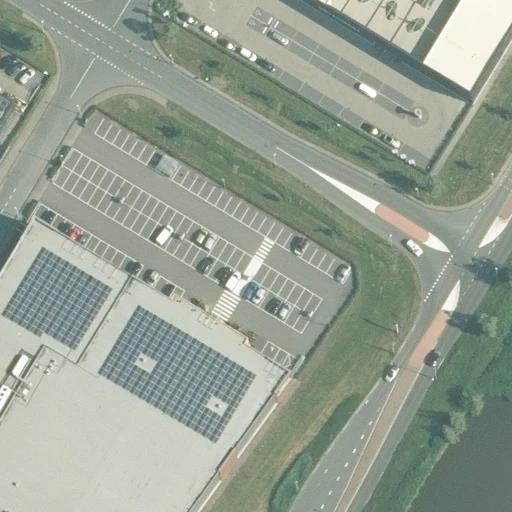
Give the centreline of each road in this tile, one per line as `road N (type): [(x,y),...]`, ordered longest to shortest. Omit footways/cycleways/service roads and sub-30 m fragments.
road 1 (tertiary): [(451,272),(310,511)]
road 2 (unclassified): [(104,40),(339,184)]
road 3 (tertiary): [(351,511),(487,273)]
road 4 (unclassified): [(0,210),(104,40)]
road 5 (unclassified): [(469,243),(388,195),(339,184)]
road 6 (unclassified): [(339,184),(372,218),(451,272)]
